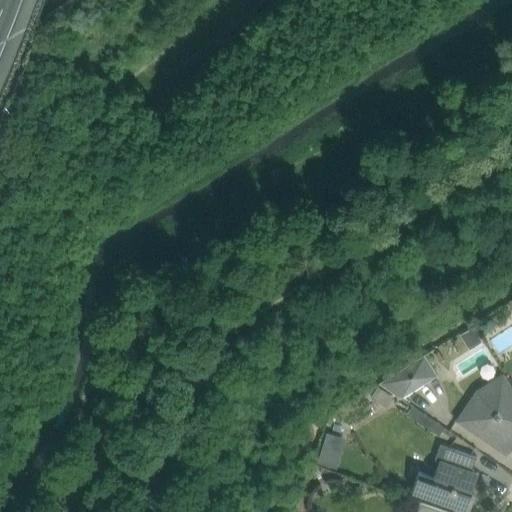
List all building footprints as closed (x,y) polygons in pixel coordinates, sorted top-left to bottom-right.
[(473,327),(460,335),(470,350),(482,342),(473,327)] [(425,355),(381,382),(403,397),(438,375),(425,355)] [(457,419),(457,420),(487,441),(504,452),(508,448),(511,451),(511,449),(511,386),(504,374),(503,374),(505,378),(480,393),(461,422),(457,419)] [(379,387),(372,397),(386,406),(393,396),(379,387)] [(413,406),(407,414),(440,436),(445,428),(413,406)] [(413,491),(432,498),(470,511),(475,495),(472,494),(479,473),(472,470),(477,458),(478,457),(441,444),(436,459),(440,460),(435,477),(420,471),(413,491)] [(323,447),(319,462),(336,468),(341,453),(323,447)] [(448,511),(420,502),(416,511),(448,511)]
